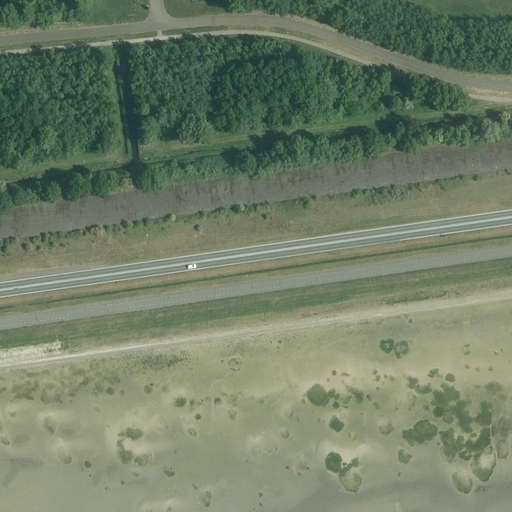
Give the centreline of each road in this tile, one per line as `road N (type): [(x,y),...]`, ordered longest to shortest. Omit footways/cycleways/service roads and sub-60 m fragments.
road 1 (trunk): [(0,292),(511,217)]
road 2 (unclassified): [(0,324),(511,250)]
road 3 (unclassified): [(159,26),(284,24),(465,82),(511,87)]
road 4 (unclassified): [(0,42),(159,26)]
